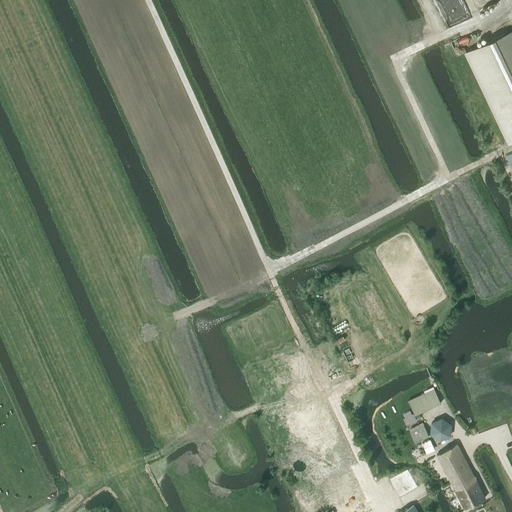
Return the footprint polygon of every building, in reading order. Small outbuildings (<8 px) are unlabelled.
[(511,29),(466,52),(509,144),(511,142),(511,29)] [(424,392),(408,400),(416,415),(431,408),(424,392)] [(279,416),(311,483),(292,492),(301,511),(319,511),(332,506),(335,511),(366,511),(369,511),(347,466),(356,462),(325,395),(279,416)] [(406,425),(417,419),(413,413),(412,414),(410,410),(403,413),(405,417),(403,418),(406,425)] [(431,422),(430,434),(440,441),(450,436),(451,424),(442,417),(431,422)] [(410,432),(415,442),(428,434),(424,425),(410,432)] [(436,454),(450,481),(451,482),(468,473),(468,474),(471,472),(457,444),(436,454)] [(417,487),(407,469),(389,479),(399,497),(417,487)] [(485,498),(471,472),(468,474),(468,473),(451,482),(454,489),(464,508),(485,498)]
